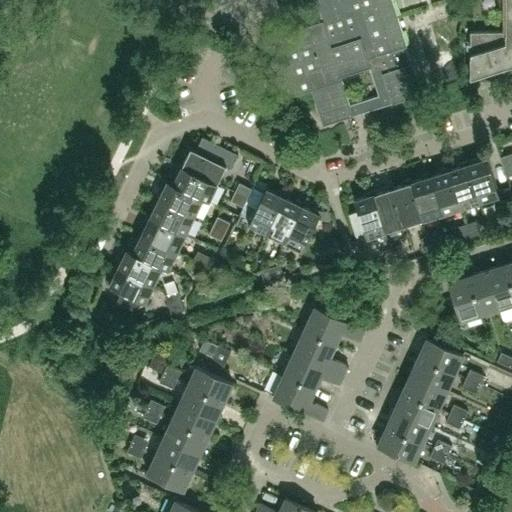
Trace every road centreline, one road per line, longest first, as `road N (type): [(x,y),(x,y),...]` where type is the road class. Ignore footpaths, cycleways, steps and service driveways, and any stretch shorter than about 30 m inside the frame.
road 1 (residential): [(89,265),(161,128),(214,122),(331,179)]
road 2 (residential): [(331,179),(474,135),(511,110)]
road 3 (residential): [(329,436),(396,277)]
road 4 (residential): [(406,471),(322,498),(260,469)]
road 5 (residential): [(260,469),(240,459),(265,406),(329,436)]
road 6 (residential): [(396,277),(347,239),(331,179)]
road 7 (residential): [(396,277),(511,241)]
